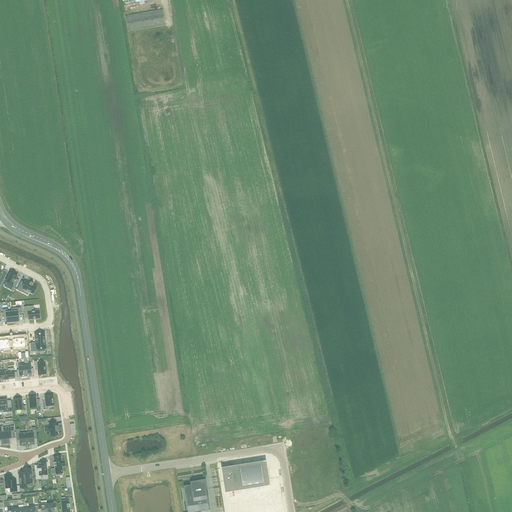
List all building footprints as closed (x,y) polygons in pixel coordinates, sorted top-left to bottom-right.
[(127,32),(165,26),(162,10),(125,16),(127,32)] [(12,273),(6,284),(12,287),(11,289),(15,291),(19,285),(15,283),(18,276),(12,273)] [(20,283),(17,289),(21,291),(23,287),(31,291),(34,284),(25,280),(23,284),(20,283)] [(26,309),(23,309),(24,316),(27,316),(27,321),(37,320),(37,312),(27,313),(26,309)] [(18,313),(12,313),(13,322),(19,321),(18,316),(21,316),(21,310),(18,310),(18,313)] [(6,312),(3,312),(4,318),(7,318),(7,323),(13,322),(12,313),(6,314),(6,312)] [(32,335),(32,340),(27,340),(27,347),(33,347),(33,349),(42,348),(41,334),(32,335)] [(45,366),(39,366),(39,364),(36,365),(37,371),(40,370),(40,375),(46,375),(45,366)] [(47,401),(43,401),(44,410),(48,410),(47,406),(55,405),(54,395),(46,396),(47,401)] [(36,397),(29,398),(31,410),(37,410),(38,412),(42,411),(41,404),(37,404),(36,397)] [(16,404),(12,404),(13,413),(17,413),(16,409),(24,408),(23,398),(15,399),(16,404)] [(5,399),(1,400),(2,410),(8,410),(8,413),(11,413),(10,404),(7,405),(7,400),(5,400),(5,399)] [(50,426),(49,426),(49,432),(51,432),(51,436),(58,435),(58,431),(59,431),(59,425),(57,425),(57,422),(50,422),(50,426)] [(3,432),(0,432),(0,439),(1,439),(1,445),(10,444),(9,439),(12,438),(11,433),(15,433),(14,426),(10,426),(10,427),(3,428),(3,432)] [(26,432),(27,443),(34,442),(33,431),(26,432)] [(27,443),(26,432),(19,433),(20,444),(27,443)] [(54,461),(54,465),(55,465),(55,468),(51,468),(52,473),(56,473),(63,473),(62,465),(65,465),(64,460),(61,460),(61,456),(54,457),(54,461)] [(266,461),(221,468),(225,493),(270,485),(266,461)] [(39,468),(35,468),(36,479),(40,479),(40,476),(47,475),(47,468),(48,468),(47,463),(41,463),(41,466),(38,466),(39,468)] [(24,478),(20,479),(21,488),(27,487),(26,483),(32,482),(31,470),(25,471),(23,471),(23,473),(23,474),(24,478)] [(12,477),(5,477),(6,489),(10,488),(11,492),(17,492),(16,486),(16,481),(16,480),(15,480),(12,481),(12,477)] [(184,488),(183,488),(183,490),(185,490),(188,511),(194,511),(209,510),(210,510),(205,480),(206,480),(205,479),(195,481),(195,484),(184,486),(184,487),(184,488)] [(69,511),(69,507),(70,507),(70,506),(73,506),(72,498),(66,499),(66,501),(62,501),(62,503),(61,503),(61,507),(62,507),(62,511),(69,511)] [(53,502),(53,504),(47,505),(48,511),(54,511),(54,508),(57,507),(56,502),(53,502)] [(38,504),(38,509),(41,509),(41,511),(48,511),(47,505),(41,505),(41,503),(38,504)]
